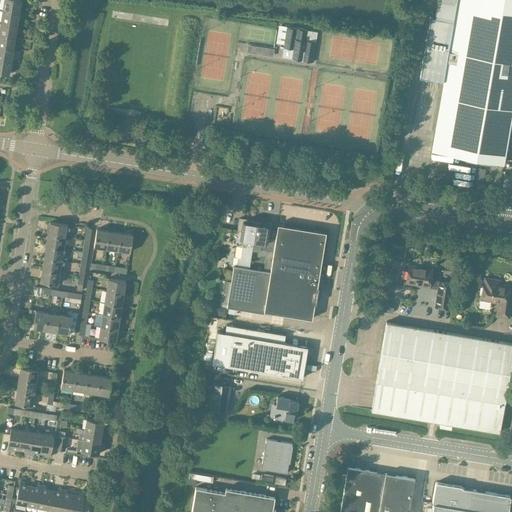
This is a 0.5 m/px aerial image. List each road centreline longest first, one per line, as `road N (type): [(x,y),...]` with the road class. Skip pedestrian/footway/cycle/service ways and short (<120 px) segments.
road 1 (tertiary): [(366,218),(343,199),(35,150)]
road 2 (unclassified): [(323,431),(353,239),(366,218)]
road 3 (unclassified): [(511,461),(323,431)]
road 4 (residential): [(35,150),(58,0)]
road 5 (tertiary): [(511,226),(391,207),(366,218)]
